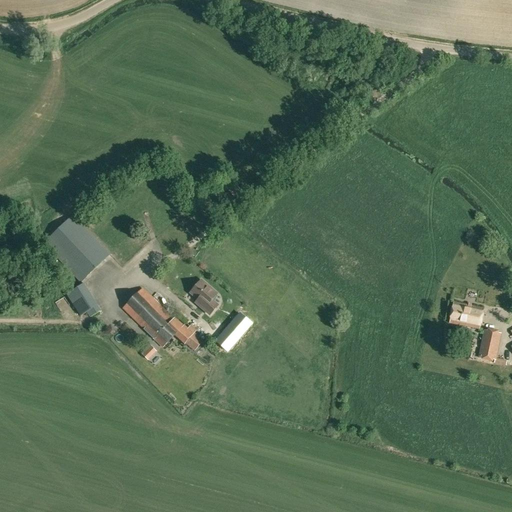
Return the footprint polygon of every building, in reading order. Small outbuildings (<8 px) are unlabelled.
[(81,282),(110,255),(73,215),(44,243),(81,282)] [(217,294),(201,280),(190,292),(198,299),(195,302),(210,315),(218,305),(212,300),(217,294)] [(90,317),(101,310),(97,305),(98,305),(84,284),(67,294),(81,316),(87,312),(90,317)] [(123,308),(149,334),(169,314),(143,288),(123,308)] [(479,329),(483,308),(454,302),(449,323),(479,329)] [(169,314),(149,334),(163,348),(175,335),(194,352),(203,342),(184,325),(183,325),(174,318),(173,319),(169,314)] [(250,327),(239,316),(215,340),(226,351),(250,327)] [(495,360),(500,333),(485,330),(479,356),(495,360)] [(147,360),(156,351),(150,345),(141,354),(147,360)]
